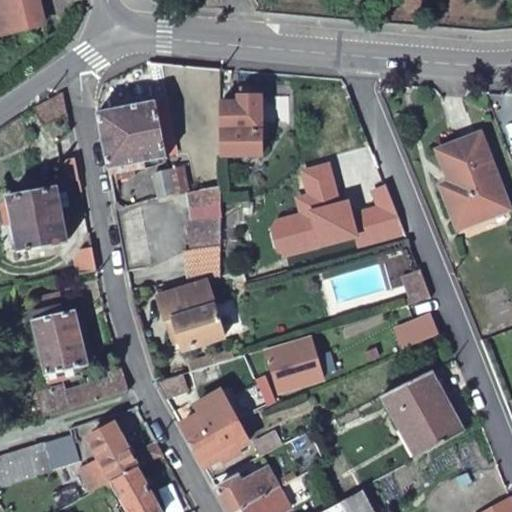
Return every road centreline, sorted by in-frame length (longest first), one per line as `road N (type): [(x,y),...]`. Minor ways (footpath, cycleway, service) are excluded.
road 1 (residential): [(71,66),(138,364),(211,511)]
road 2 (residential): [(354,55),(355,79),(511,454)]
road 3 (tertiary): [(354,55),(165,36),(116,40)]
road 4 (tertiary): [(511,66),(354,55)]
